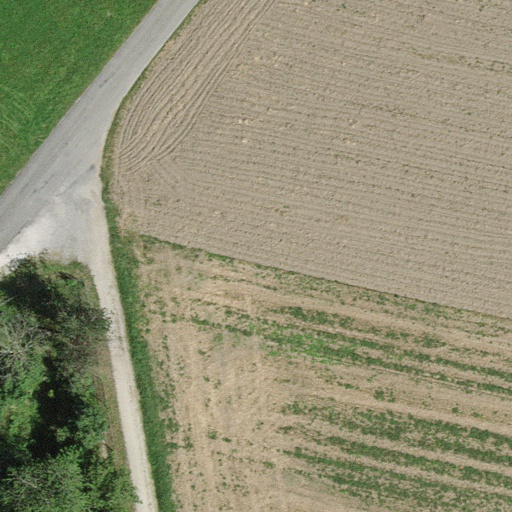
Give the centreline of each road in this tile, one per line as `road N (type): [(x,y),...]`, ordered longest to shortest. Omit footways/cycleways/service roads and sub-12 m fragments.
road 1 (track): [(142,511),(70,126)]
road 2 (track): [(173,0),(0,215)]
